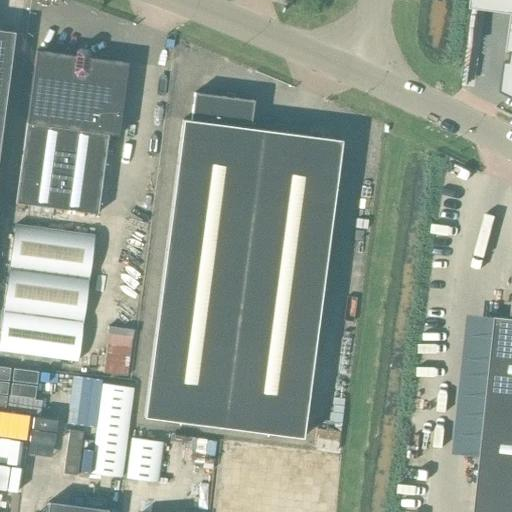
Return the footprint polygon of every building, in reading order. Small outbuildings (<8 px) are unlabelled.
[(511,0),(472,0),(471,7),(511,14),(511,15),(509,51),(511,52),(510,62),(504,62),(500,91),(511,96),(511,0)] [(0,141),(14,33),(0,30),(0,141)] [(36,51),(16,204),(97,214),(108,136),(118,137),(128,63),(89,58),(90,53),(87,50),(79,49),(76,51),(75,56),(36,51)] [(191,121),(183,120),(144,418),(302,438),(341,141),(250,129),(254,101),(194,93),(191,121)] [(15,225),(3,312),(83,322),(94,235),(15,225)] [(3,312),(0,337),(0,354),(78,364),(83,322),(3,312)] [(511,511),(511,312),(511,318),(496,317),(496,318),(480,457),(474,511),(511,511)] [(480,457),(496,318),(468,315),(453,454),(480,457)] [(96,433),(91,473),(122,477),(128,438),(135,389),(103,384),(96,433)] [(131,439),(126,478),(157,482),(163,443),(131,439)] [(48,502),(46,511),(107,511),(108,510),(48,502)]
